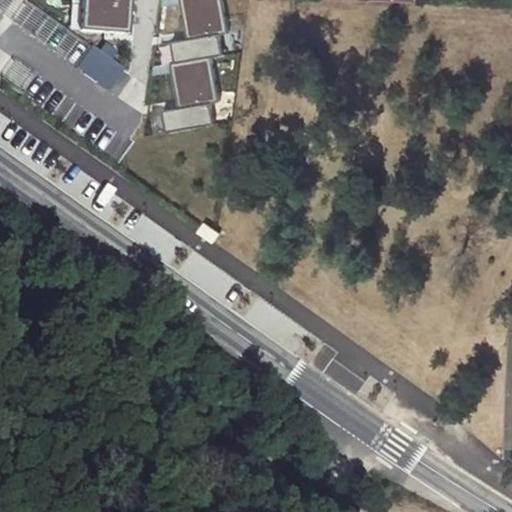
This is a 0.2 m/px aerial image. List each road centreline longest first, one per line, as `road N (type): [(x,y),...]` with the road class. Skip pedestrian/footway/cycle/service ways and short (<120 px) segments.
road 1 (unclassified): [(381,433),(0,154)]
road 2 (unclassified): [(509,511),(381,433)]
